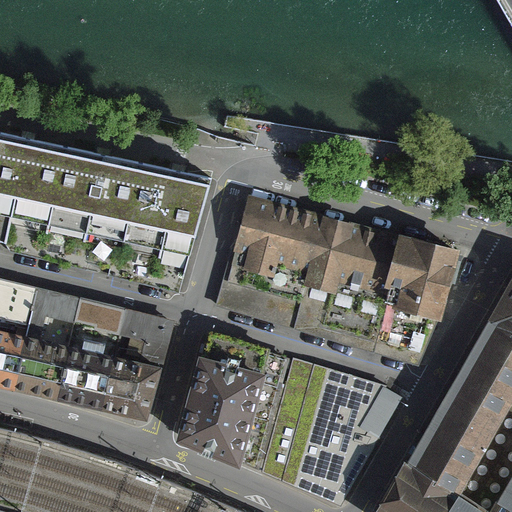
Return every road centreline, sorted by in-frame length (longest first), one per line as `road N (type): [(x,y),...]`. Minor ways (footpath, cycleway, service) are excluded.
road 1 (residential): [(203,315),(243,166),(511,241)]
road 2 (residential): [(203,315),(430,383)]
road 3 (residential): [(0,268),(203,315)]
road 4 (residential): [(318,511),(159,448)]
road 5 (residential): [(159,448),(0,404)]
road 6 (residential): [(511,243),(430,383)]
road 7 (residential): [(430,383),(352,511)]
road 8 (residential): [(159,448),(203,315)]
